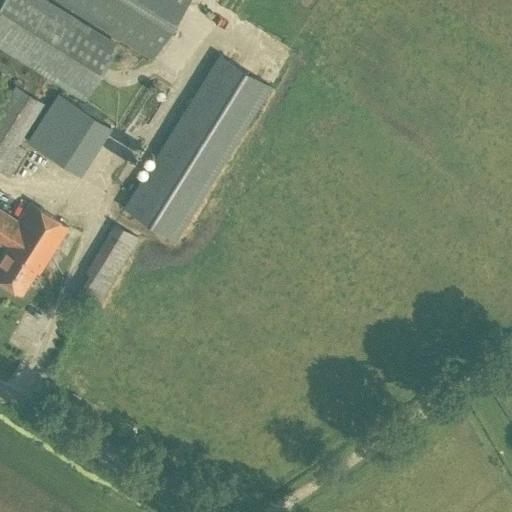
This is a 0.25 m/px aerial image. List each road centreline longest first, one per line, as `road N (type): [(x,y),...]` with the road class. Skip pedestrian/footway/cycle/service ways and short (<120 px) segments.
road 1 (unknown): [(23,399),(68,285),(184,71),(207,0)]
road 2 (unclassified): [(199,511),(0,385)]
